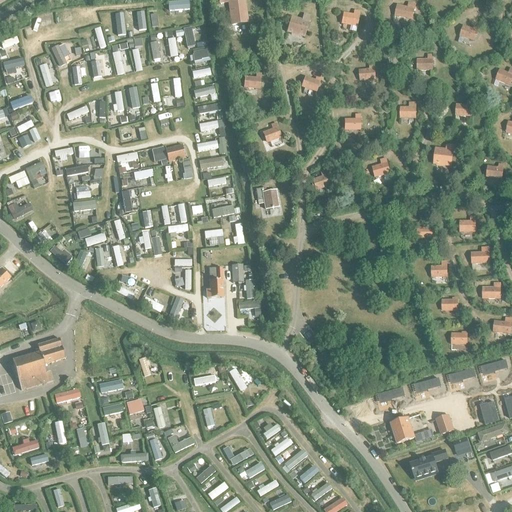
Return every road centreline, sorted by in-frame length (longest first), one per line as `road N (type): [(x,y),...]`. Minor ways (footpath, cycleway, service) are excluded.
road 1 (unclassified): [(404,511),(360,446),(277,355),(154,328),(65,283),(0,227)]
road 2 (unknown): [(56,130),(74,106),(178,69)]
road 3 (unknown): [(56,130),(33,59),(76,30)]
